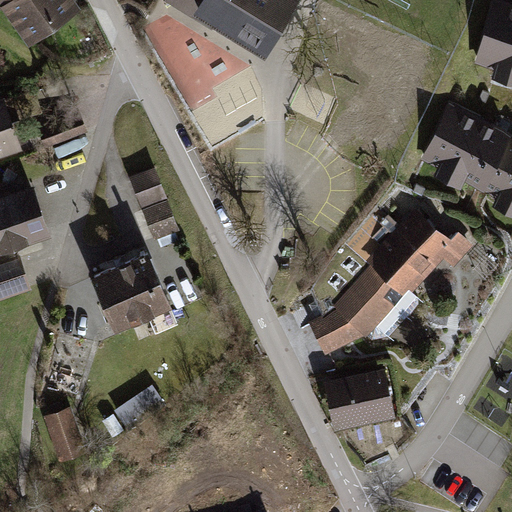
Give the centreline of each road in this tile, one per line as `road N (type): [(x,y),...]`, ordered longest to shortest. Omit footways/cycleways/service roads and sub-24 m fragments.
road 1 (residential): [(100,0),(352,498)]
road 2 (residential): [(352,498),(381,485),(431,439),(511,301)]
